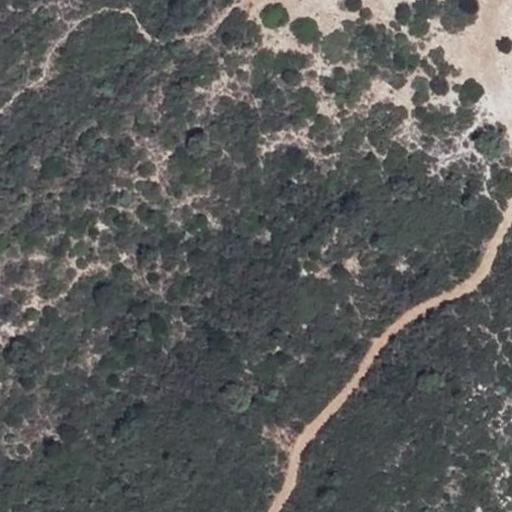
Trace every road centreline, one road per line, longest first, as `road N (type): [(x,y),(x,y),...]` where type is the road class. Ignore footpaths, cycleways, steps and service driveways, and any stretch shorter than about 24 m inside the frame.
road 1 (track): [(279,511),(309,440),(410,317),(480,286),(511,221)]
road 2 (track): [(511,117),(493,80),(489,24),(476,0)]
